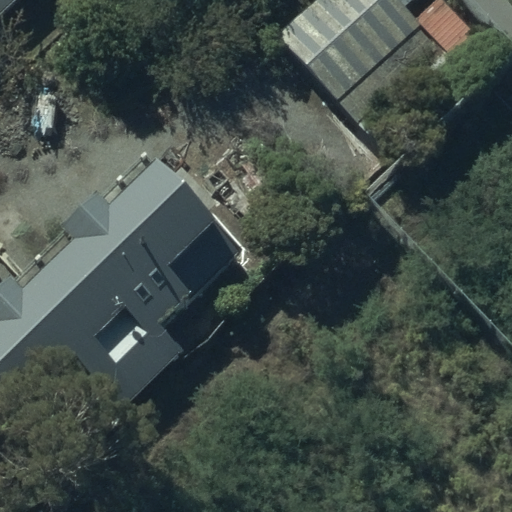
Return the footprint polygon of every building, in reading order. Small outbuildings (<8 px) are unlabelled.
[(0,0),(0,46),(51,0),(0,0)] [(323,0),(276,42),(336,110),(386,166),(469,92),(417,34),(401,15),(417,0),(323,0)] [(173,168),(0,332),(0,471),(17,489),(117,395),(127,406),(189,347),(173,329),(254,253),(173,168)] [(387,257),(150,484),(159,492),(138,511),(511,511),(511,358),(463,307),(448,321),(387,257)] [(253,289),(264,323),(343,296),(331,262),(253,289)]
